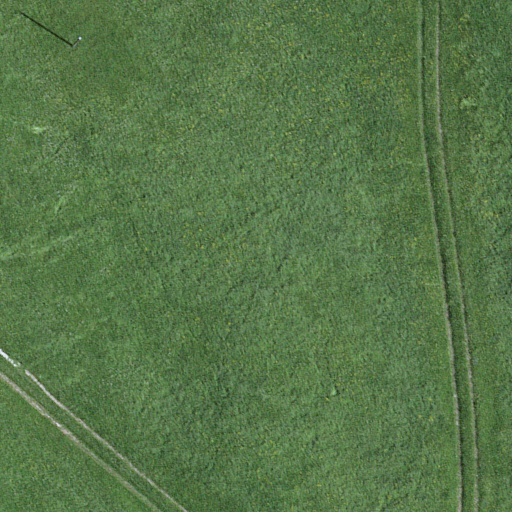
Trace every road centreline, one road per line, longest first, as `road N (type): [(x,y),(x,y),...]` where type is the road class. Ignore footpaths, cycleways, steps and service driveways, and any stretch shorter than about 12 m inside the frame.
road 1 (track): [(433,0),(430,77),(462,336),(470,511)]
road 2 (track): [(171,511),(0,364)]
